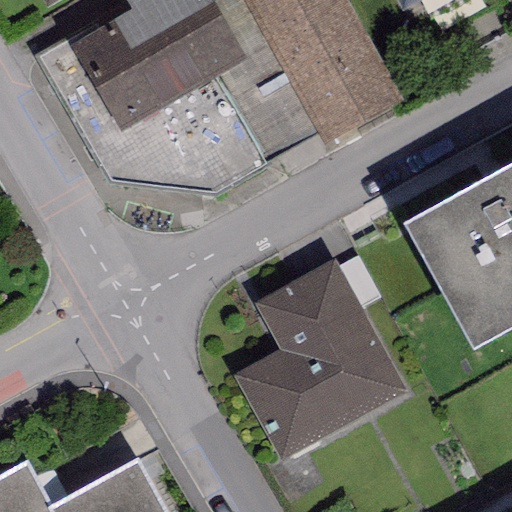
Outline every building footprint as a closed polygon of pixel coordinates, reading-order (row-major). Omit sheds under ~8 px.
[(35,0),(48,20),(83,0),(35,0)] [(70,55),(119,141),(245,70),(205,0),(140,0),(125,8),(132,20),(70,55)] [(342,0),(205,0),(245,70),(269,56),(324,154),(404,109),(342,0)] [(390,0),(401,18),(433,0),(390,0)] [(511,180),(402,240),(474,366),(511,344),(511,180)] [(334,268),(255,310),(280,356),(233,381),(280,468),(406,400),(334,268)] [(0,511),(160,511),(136,468),(55,511),(49,511),(25,468),(0,481),(0,511)]
